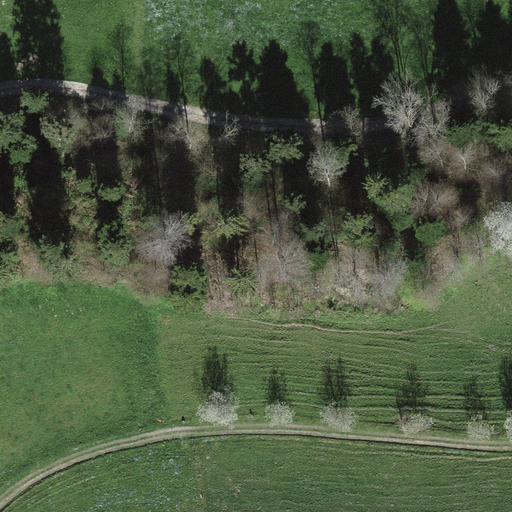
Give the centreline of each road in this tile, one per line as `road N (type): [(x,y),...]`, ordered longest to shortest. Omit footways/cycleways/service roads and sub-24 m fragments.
road 1 (track): [(511,441),(277,422),(198,424),(115,439),(44,465),(0,500)]
road 2 (unclassified): [(511,76),(415,116),(332,127),(241,121),(74,88),(0,89)]
